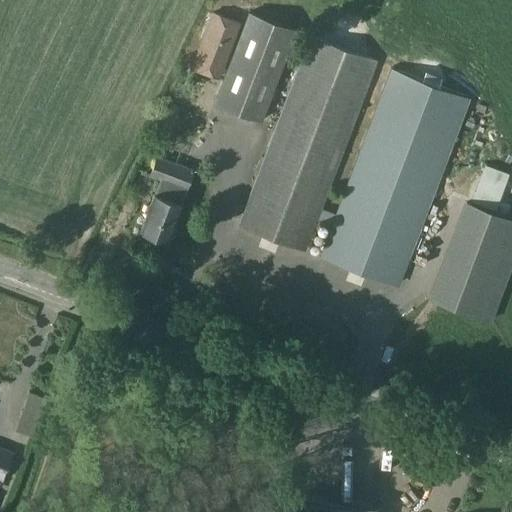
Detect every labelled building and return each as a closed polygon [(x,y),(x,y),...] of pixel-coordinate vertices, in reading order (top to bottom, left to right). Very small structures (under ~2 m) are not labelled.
[(248,12),(239,37),(215,102),(262,120),(296,30),(248,12)] [(310,36),(240,224),(306,249),(376,60),(310,36)] [(392,68),(321,255),(397,284),(468,97),(392,68)] [(142,231),(141,235),(149,237),(150,234),(166,240),(167,238),(172,236),(175,229),(172,226),(180,204),(181,204),(187,188),(194,168),(156,155),(148,176),(160,180),(155,194),(152,203),(147,204),(145,210),(147,216),(142,231)] [(431,297),(491,320),(511,263),(511,219),(466,203),(431,297)] [(0,477),(2,478),(10,454),(0,449),(0,477)] [(293,511),(374,511),(375,506),(295,498),(293,511)]
